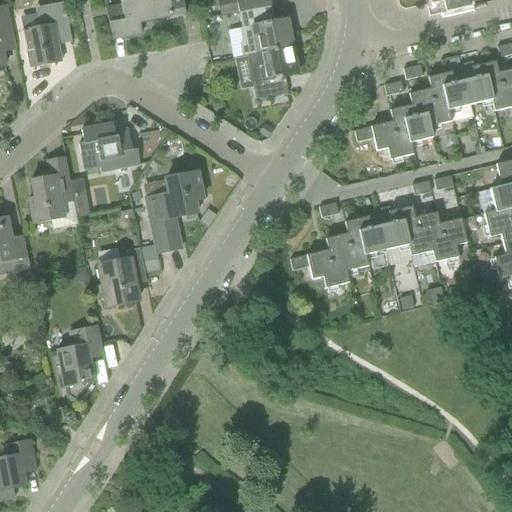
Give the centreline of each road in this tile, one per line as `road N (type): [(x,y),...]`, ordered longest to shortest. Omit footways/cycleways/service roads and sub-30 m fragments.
road 1 (residential): [(57,511),(271,181)]
road 2 (residential): [(0,172),(98,79),(271,181)]
road 3 (residential): [(511,18),(353,54)]
road 4 (residential): [(271,181),(353,54)]
